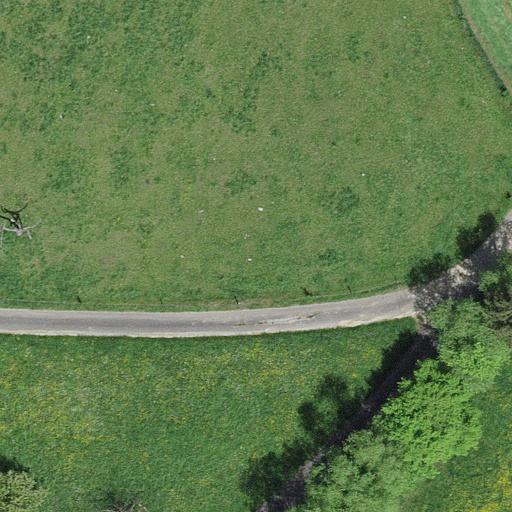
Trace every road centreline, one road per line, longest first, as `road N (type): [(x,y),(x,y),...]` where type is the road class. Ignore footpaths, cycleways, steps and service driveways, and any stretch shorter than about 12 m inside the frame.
road 1 (track): [(462,284),(353,315),(215,324),(0,319)]
road 2 (track): [(511,230),(272,511)]
